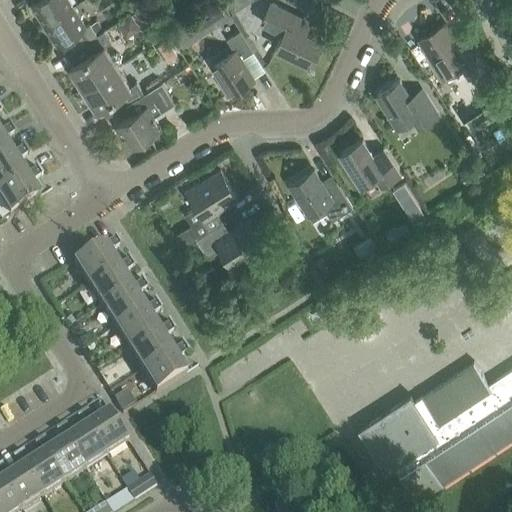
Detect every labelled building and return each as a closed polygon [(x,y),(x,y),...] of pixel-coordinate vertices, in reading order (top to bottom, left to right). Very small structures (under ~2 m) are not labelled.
[(43,26),(72,7),(67,0),(37,0),(38,0),(30,5),(43,26)] [(236,0),(230,0),(225,3),(232,14),(242,8),(236,0)] [(147,4),(133,13),(142,29),(157,19),(147,4)] [(309,23),(270,4),(261,23),(282,34),(275,49),(310,66),(321,43),(304,35),(309,23)] [(221,5),(207,13),(216,27),(229,18),(221,5)] [(72,7),(43,26),(56,47),(79,32),(86,43),(96,37),(89,25),(85,27),(72,7)] [(444,25),(419,41),(443,80),(461,69),(468,79),(486,68),(468,38),(457,45),(444,25)] [(96,37),(86,43),(83,45),(90,55),(69,68),(83,89),(117,68),(104,48),(111,43),(103,32),(96,37)] [(252,53),(239,32),(226,40),(233,52),(211,67),(221,82),(218,84),(227,98),(253,81),(240,61),(252,53)] [(165,65),(177,57),(166,40),(154,48),(165,65)] [(123,107),(126,105),(143,95),(136,83),(129,88),(117,68),(83,89),(96,110),(116,97),(123,107)] [(398,81),(376,95),(397,128),(412,119),(418,129),(438,116),(421,90),(409,98),(398,81)] [(143,95),(126,105),(132,115),(116,126),(130,148),(160,129),(153,118),(174,104),(161,84),(143,95)] [(511,113),(499,121),(511,141),(511,113)] [(14,133),(9,126),(0,131),(0,161),(11,155),(2,141),(14,133)] [(362,140),(340,154),(360,186),(375,177),(381,188),(399,176),(382,149),(372,156),(362,140)] [(11,155),(0,161),(0,191),(25,176),(24,176),(16,162),(27,154),(23,147),(11,155)] [(476,161),(458,172),(467,185),(485,174),(476,161)] [(25,176),(0,191),(0,204),(9,219),(41,199),(30,183),(41,176),(36,169),(24,176),(25,176)] [(182,249),(195,241),(222,224),(216,213),(238,199),(220,171),(186,193),(196,209),(184,216),(192,228),(189,230),(189,231),(175,240),(182,249)] [(313,171),(289,186),(308,216),(322,208),(331,222),(351,209),(335,184),(325,190),(313,171)] [(399,201),(410,194),(403,184),(392,191),(399,201)] [(222,224),(195,241),(207,259),(221,250),(234,270),(268,248),(251,220),(229,234),(222,224)] [(117,267),(108,253),(119,245),(115,238),(104,245),(104,244),(72,264),(86,287),(117,267)] [(117,267),(86,287),(100,308),(131,288),(130,288),(121,274),(133,267),(128,259),(117,267)] [(131,288),(100,308),(113,329),(144,310),(144,309),(135,295),(147,288),(142,281),(130,288),(131,288)] [(158,331),(149,317),(160,309),(156,302),(144,309),(144,310),(113,329),(127,350),(158,331)] [(158,331),(127,350),(140,372),(171,352),(162,338),(174,330),(169,323),(158,331)] [(171,352),(140,372),(154,394),(187,374),(177,358),(188,352),(183,344),(171,352)] [(416,502),(442,485),(511,439),(511,369),(488,385),(473,363),(413,402),(410,396),(357,430),(386,474),(394,469),(416,502)] [(88,428),(107,458),(129,444),(110,413),(94,422),(87,411),(80,416),(88,428)] [(67,441),(86,472),(107,458),(88,428),(74,437),(66,425),(59,430),(66,441),(67,441)] [(45,455),(65,485),(86,472),(67,441),(66,441),(52,450),(45,439),(38,443),(45,455)] [(24,452),(16,457),(24,468),(44,499),(65,485),(45,455),(31,464),(24,452)] [(3,482),(22,511),(44,499),(24,468),(10,477),(2,466),(0,467),(0,477),(3,482)] [(139,482),(127,490),(135,501),(147,493),(157,487),(149,475),(139,482)] [(0,511),(22,511),(3,482),(0,483),(0,511)] [(117,496),(106,503),(111,511),(117,511),(124,508),(117,496)] [(276,510),(277,511),(292,511),(284,500),(274,506),(276,510)] [(111,511),(106,503),(92,511),(111,511)]
